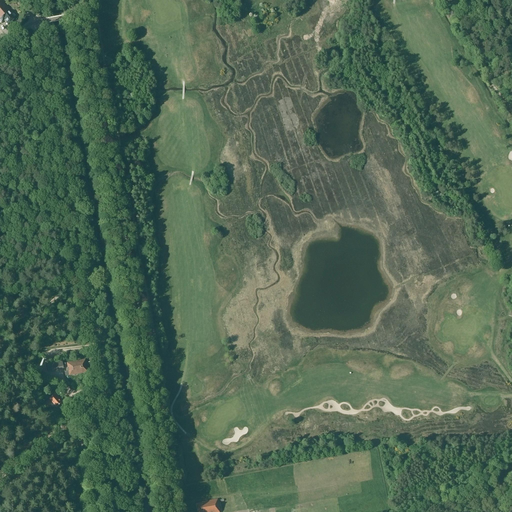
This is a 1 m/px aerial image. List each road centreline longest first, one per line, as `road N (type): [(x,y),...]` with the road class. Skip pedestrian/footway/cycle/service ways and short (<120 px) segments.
road 1 (tertiary): [(169,511),(76,15)]
road 2 (unclassified): [(93,395),(102,378),(35,22)]
road 3 (track): [(100,387),(125,511)]
road 4 (track): [(511,109),(491,83),(479,36),(457,0)]
